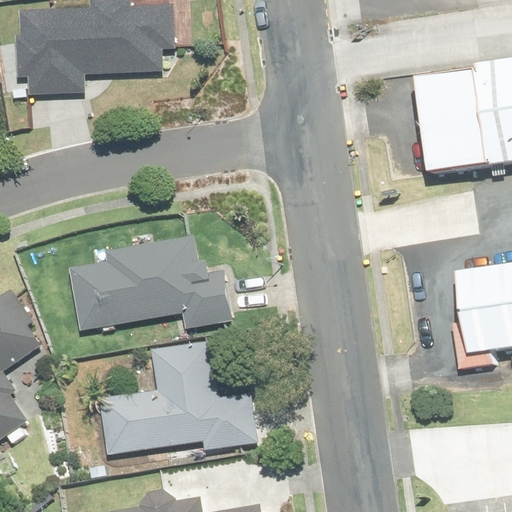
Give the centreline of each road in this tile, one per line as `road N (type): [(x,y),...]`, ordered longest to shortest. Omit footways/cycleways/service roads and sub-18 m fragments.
road 1 (residential): [(310,135),(362,511)]
road 2 (residential): [(0,195),(103,167),(310,135)]
road 3 (residential): [(289,0),(310,135)]
